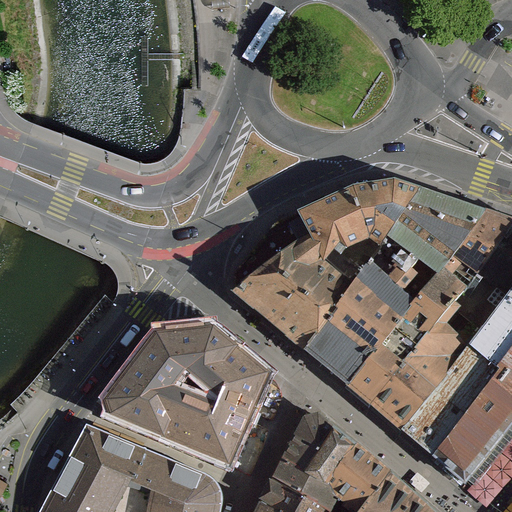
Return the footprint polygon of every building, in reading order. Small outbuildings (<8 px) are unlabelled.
[(408,0),(422,8),(427,0),(408,0)] [(332,199),(301,213),(313,234),(328,228),(339,238),(331,248),(335,252),(340,256),(344,251),(370,239),(380,247),(387,238),(418,191),(395,183),(380,185),(354,189),(332,199)] [(446,264),(487,213),(444,199),(418,191),(387,238),(402,250),(391,265),(395,268),(388,279),(369,262),(352,284),(307,348),(327,366),(348,385),(412,302),(404,294),(418,275),(410,270),(417,262),(436,275),(446,264)] [(313,234),(301,213),(275,225),(234,274),(235,291),(307,348),(352,284),(325,262),(335,252),(331,248),(339,238),(328,228),(313,234)] [(474,285),(511,234),(511,221),(487,213),(446,264),(474,285)] [(403,430),(465,484),(511,422),(511,234),(474,285),(456,311),(482,330),(475,340),(403,430)] [(474,285),(446,264),(436,275),(412,302),(348,385),(354,389),(381,411),(403,430),(475,340),(467,332),(454,332),(445,324),(456,311),(474,285)] [(212,330),(158,336),(108,403),(112,415),(180,443),(227,462),(236,442),(266,374),(247,359),(212,330)] [(305,471),(335,430),(318,416),(306,419),(285,459),(305,471)] [(327,485),(354,446),(335,430),(305,471),(327,485)] [(215,511),(218,502),(216,494),(210,484),(202,479),(89,433),(60,476),(46,511),(215,511)] [(388,474),(354,446),(327,485),(355,505),(361,510),(388,474)] [(305,471),(285,459),(275,480),(326,511),(349,511),(355,505),(327,485),(305,471)] [(430,511),(388,474),(361,510),(355,505),(349,511),(430,511)] [(326,511),(275,480),(261,506),(271,511),(326,511)]
